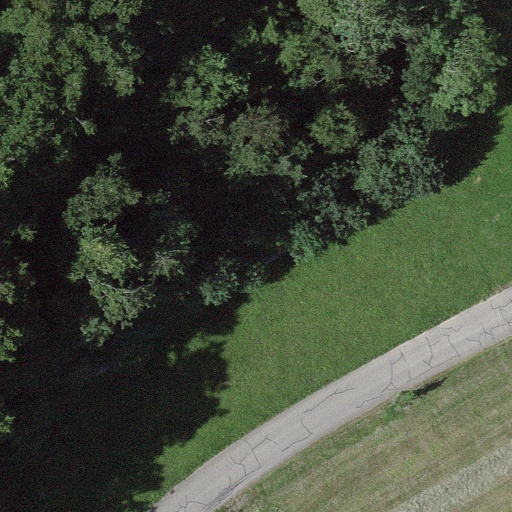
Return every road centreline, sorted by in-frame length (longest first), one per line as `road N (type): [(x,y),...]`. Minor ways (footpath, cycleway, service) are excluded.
road 1 (tertiary): [(511,306),(317,409),(220,475),(183,511)]
road 2 (track): [(0,163),(146,50),(265,0)]
